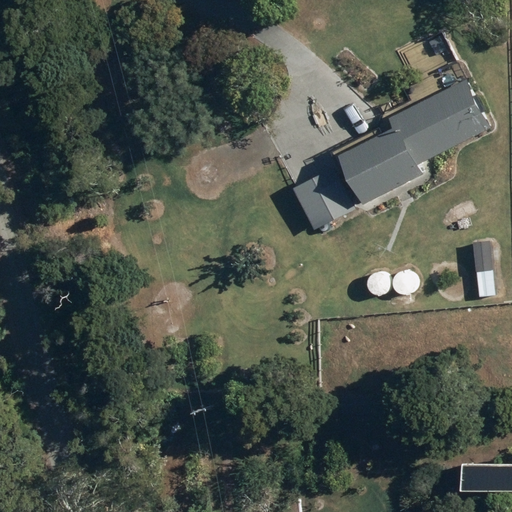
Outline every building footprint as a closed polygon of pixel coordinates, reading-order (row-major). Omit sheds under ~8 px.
[(460,87),(462,81),(460,75),(455,73),(449,75),(446,80),(448,86),(454,89),(460,87)] [(476,80),(403,119),(408,128),(355,156),(380,204),(439,173),(433,163),(500,127),(476,80)] [(304,189),(325,229),(365,209),(344,168),(304,189)] [(458,215),(453,217),(457,224),(480,211),(474,201),(456,211),(458,215)] [(495,234),(479,236),(482,258),(497,257),(495,234)] [(484,272),(487,297),(503,295),(499,269),(484,272)] [(511,465),(476,465),(476,491),(511,491),(511,465)]
